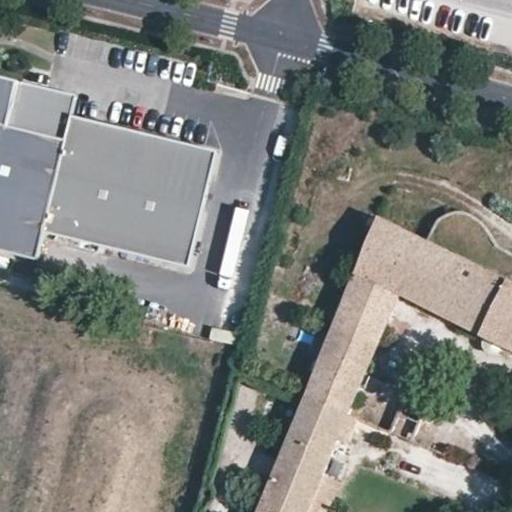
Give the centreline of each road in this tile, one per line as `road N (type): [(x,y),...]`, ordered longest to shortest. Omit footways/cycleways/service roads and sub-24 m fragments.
road 1 (residential): [(511,99),(287,38)]
road 2 (residential): [(287,38),(132,0)]
